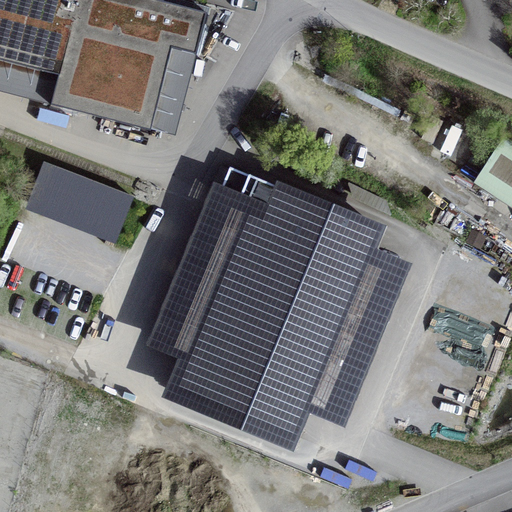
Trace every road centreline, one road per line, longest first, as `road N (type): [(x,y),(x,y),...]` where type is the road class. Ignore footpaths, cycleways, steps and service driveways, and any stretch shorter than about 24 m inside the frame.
road 1 (unclassified): [(291,0),(187,177)]
road 2 (residential): [(328,0),(511,83)]
